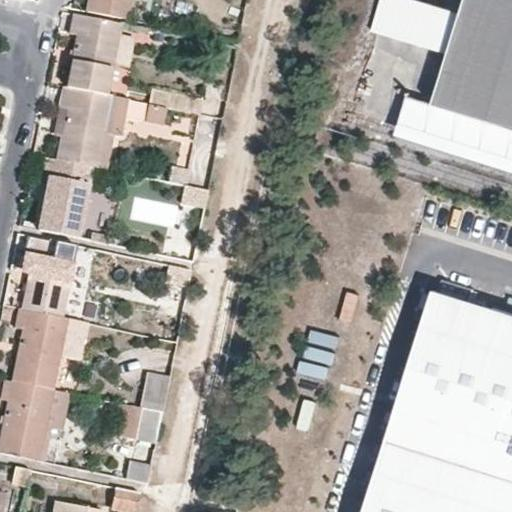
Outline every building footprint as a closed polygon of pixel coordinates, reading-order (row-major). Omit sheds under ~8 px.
[(90,0),(88,11),(128,19),(132,0),(90,0)] [(446,54),(457,13),(413,0),(379,0),(370,31),(446,54)] [(430,104),(511,128),(511,0),(461,0),(457,13),(446,54),(430,104)] [(68,88),(107,96),(121,24),(74,14),(71,33),(79,35),(68,88)] [(360,115),(391,121),(400,71),(369,66),(360,115)] [(61,106),(68,108),(58,160),(92,167),(97,168),(112,97),(107,96),(68,88),(65,88),(61,106)] [(200,114),(203,99),(152,90),(149,103),(200,114)] [(406,97),(391,130),(511,166),(511,128),(430,104),(406,97)] [(42,177),(49,178),(39,230),(78,238),(92,167),(58,160),(45,158),(42,177)] [(172,167),(168,182),(186,185),(188,171),(172,167)] [(208,189),(186,185),(180,215),(202,219),(208,189)] [(369,239),(372,225),(344,219),(341,233),(369,239)] [(326,279),(356,288),(369,243),(339,234),(326,279)] [(33,257),(23,309),(61,317),(77,246),(30,237),(26,256),(33,257)] [(169,264),(165,282),(189,286),(192,269),(169,264)] [(325,284),(304,355),(333,364),(354,293),(325,284)] [(359,511),(511,511),(511,316),(429,290),(359,511)] [(16,329),(23,331),(13,381),(53,389),(59,356),(81,360),(89,322),(61,317),(23,309),(20,308),(16,329)] [(306,390),(317,393),(324,367),(313,364),(306,390)] [(141,407),(163,412),(169,379),(148,375),(141,407)] [(70,393),(53,389),(13,381),(5,380),(2,401),(8,402),(0,445),(0,453),(38,461),(45,427),(62,430),(70,393)] [(138,420),(141,407),(119,403),(118,416),(122,417),(138,420)] [(118,436),(134,439),(138,420),(122,417),(118,436)] [(130,461),(127,478),(149,483),(152,466),(130,461)] [(32,471),(13,467),(9,483),(29,487),(32,471)] [(115,488),(111,509),(126,511),(135,511),(139,493),(115,488)] [(101,511),(57,503),(55,511),(101,511)]
